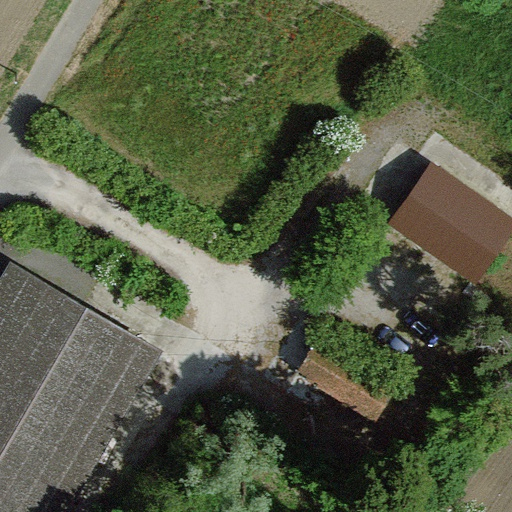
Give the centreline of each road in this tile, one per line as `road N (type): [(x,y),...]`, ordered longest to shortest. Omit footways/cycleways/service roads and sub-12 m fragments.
road 1 (track): [(392,336),(323,300),(238,294),(400,123),(437,116),(473,122),(511,146)]
road 2 (track): [(0,165),(238,294),(203,353)]
road 3 (track): [(0,238),(25,242),(203,353),(166,409)]
road 4 (unclassified): [(0,153),(91,0)]
road 5 (track): [(102,511),(166,409)]
